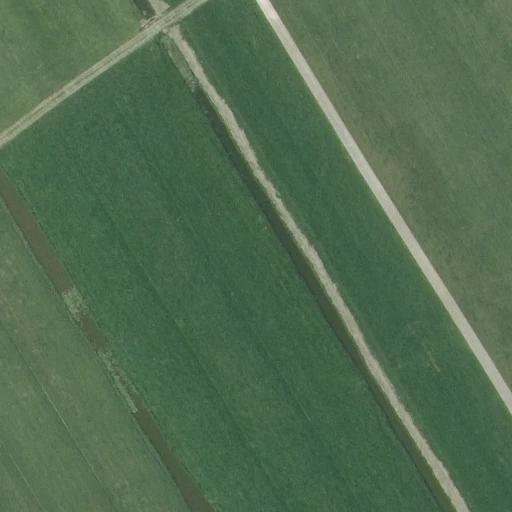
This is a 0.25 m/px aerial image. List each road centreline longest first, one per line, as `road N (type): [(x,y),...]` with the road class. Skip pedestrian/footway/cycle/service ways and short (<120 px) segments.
road 1 (track): [(260,0),(511,412)]
road 2 (track): [(201,0),(0,137)]
